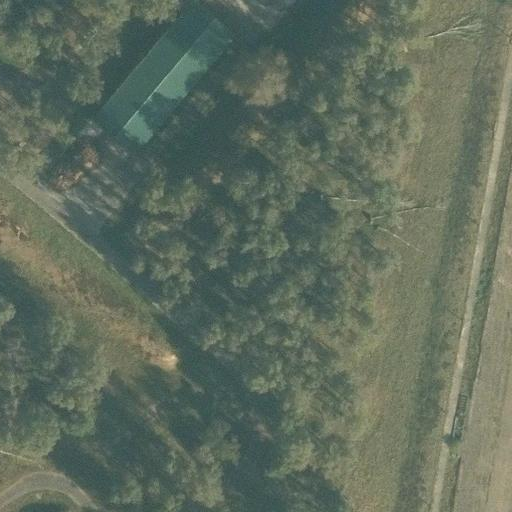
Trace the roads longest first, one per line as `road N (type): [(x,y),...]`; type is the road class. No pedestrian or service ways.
road 1 (track): [(0,151),(250,363)]
road 2 (track): [(197,511),(245,476),(276,426),(271,392),(250,363)]
road 3 (track): [(486,511),(511,365)]
